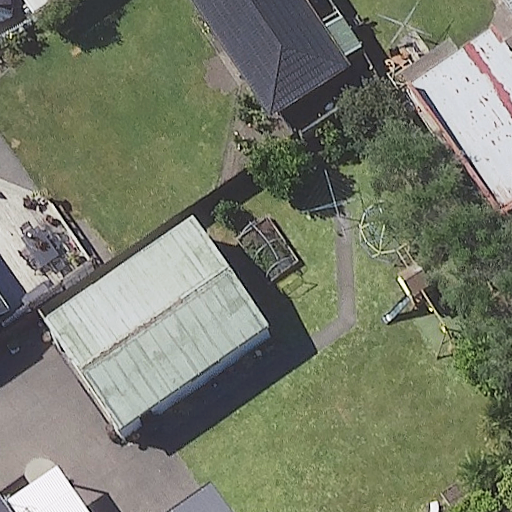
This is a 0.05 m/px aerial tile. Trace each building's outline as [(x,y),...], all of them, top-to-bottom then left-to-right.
[(306,0),(190,0),(284,135),(363,81),(306,0)] [(511,0),(503,0),(511,12),(511,0)] [(511,54),(505,44),(418,105),(511,237),(511,54)] [(207,233),(55,338),(134,451),(286,346),(207,233)] [(0,348),(24,332),(0,298),(0,348)] [(0,511),(232,511),(227,505),(216,511),(16,511),(0,488),(0,511)]
